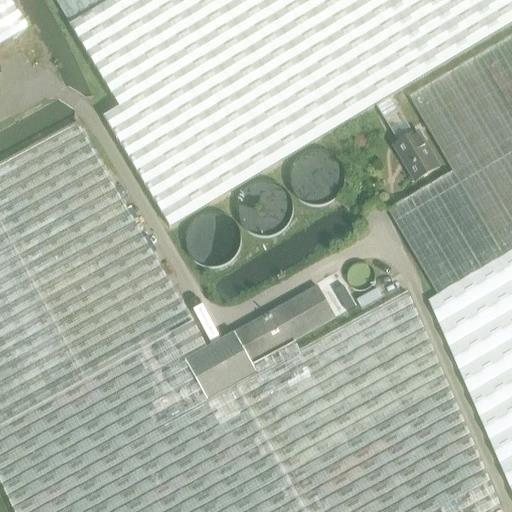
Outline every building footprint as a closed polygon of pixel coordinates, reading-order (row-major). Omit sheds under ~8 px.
[(0,0),(0,43),(25,29),(7,0),(0,0)] [(54,0),(69,24),(108,0),(54,0)] [(376,106),(398,145),(414,136),(387,91),(511,16),(511,0),(118,0),(71,28),(117,105),(106,112),(175,228),(376,106)] [(511,36),(407,98),(453,173),(387,211),(437,297),(427,302),(481,426),(511,497),(511,36)] [(294,344),(251,367),(256,376),(206,403),(183,363),(207,349),(77,124),(0,165),(0,484),(12,511),(492,511),(500,508),(408,294),(344,329),(297,350),(294,344)] [(419,133),(414,136),(398,145),(393,148),(414,183),(439,168),(419,133)] [(279,223),(277,206),(256,208),(258,225),(279,223)] [(376,277),(374,270),(373,267),(370,264),(365,260),(360,259),(357,259),(350,260),(344,265),(341,270),(340,277),(342,284),(345,290),(351,293),(357,294),(364,293),(370,290),(374,284),(376,277)] [(251,367),(294,344),(335,320),(332,315),(343,308),(328,282),(317,288),(233,335),(207,349),(183,363),(206,403),(256,376),(251,367)]
